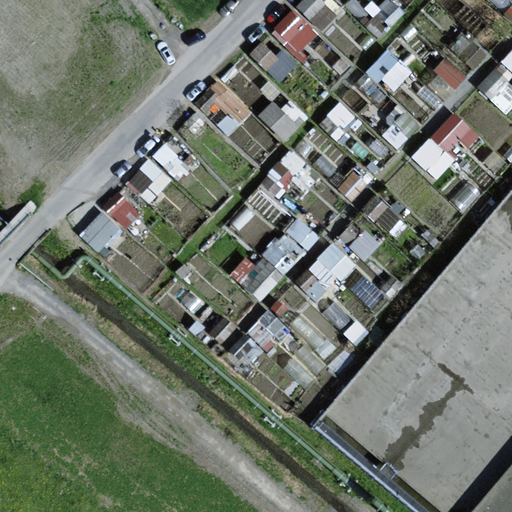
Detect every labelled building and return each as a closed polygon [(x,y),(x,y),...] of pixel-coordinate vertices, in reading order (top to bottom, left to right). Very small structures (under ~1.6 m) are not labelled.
[(273,29),(302,49),(319,25),(289,5),(273,29)] [(271,37),(255,53),(276,74),(292,58),(271,37)] [(511,67),(511,39),(500,47),(511,67)] [(367,69),(394,88),(412,63),(384,44),(367,69)] [(442,56),(432,68),(454,86),(464,74),(442,56)] [(511,73),(498,60),(477,83),(505,109),(511,102),(511,73)] [(306,115),(286,92),(262,113),(282,136),(306,115)] [(234,95),(226,107),(243,118),(251,106),(234,95)] [(436,175),(479,131),(454,107),(411,152),(436,175)] [(149,155),(128,177),(149,198),(171,175),(149,155)] [(139,210),(118,190),(79,230),(100,250),(139,210)] [(380,194),(366,209),(387,229),(401,214),(380,194)] [(260,297),(320,232),(296,211),(237,275),(260,297)] [(317,301),(356,264),(333,240),(294,277),(317,301)]
